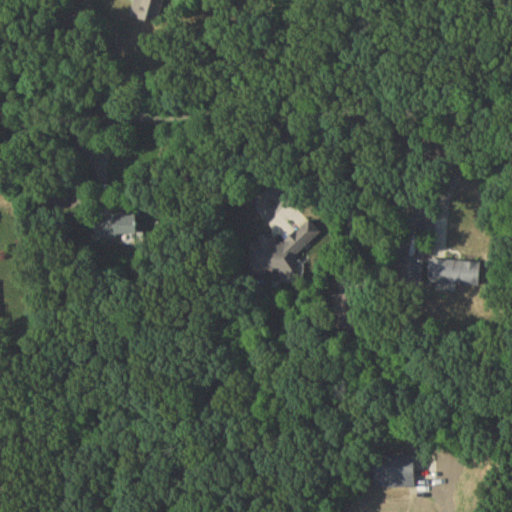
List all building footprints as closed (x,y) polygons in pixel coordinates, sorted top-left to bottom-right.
[(168,0),(144,0),(144,2),(138,1),(134,22),(163,27),(168,0)] [(139,240),(139,219),(105,219),(105,240),(139,240)] [(252,241),(250,276),(297,279),(299,249),(317,250),(318,229),(297,228),(296,244),(252,241)] [(482,288),(482,264),(431,262),(430,287),(482,288)] [(374,459),(374,492),(416,492),(416,459),(374,459)]
